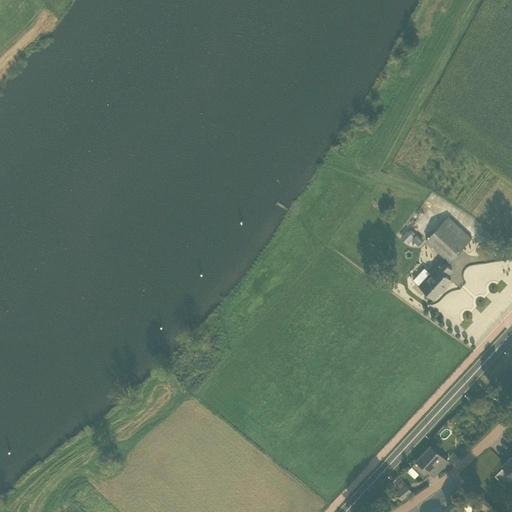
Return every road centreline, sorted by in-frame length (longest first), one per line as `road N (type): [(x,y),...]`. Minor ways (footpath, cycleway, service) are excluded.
road 1 (secondary): [(345,511),(511,331)]
road 2 (residential): [(401,511),(511,419)]
